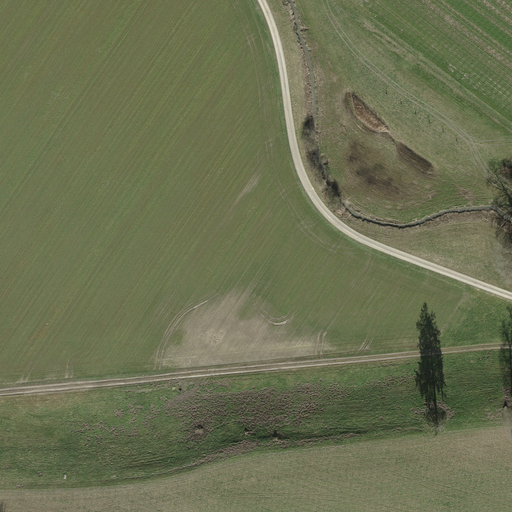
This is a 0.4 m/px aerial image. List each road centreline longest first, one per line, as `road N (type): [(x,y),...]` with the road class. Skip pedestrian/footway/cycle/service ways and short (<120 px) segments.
road 1 (track): [(0,393),(511,347)]
road 2 (track): [(511,295),(365,243),(317,202),(294,144),(279,49),(261,0)]
